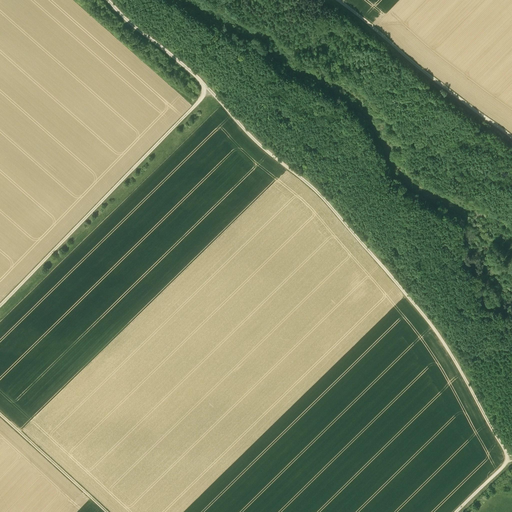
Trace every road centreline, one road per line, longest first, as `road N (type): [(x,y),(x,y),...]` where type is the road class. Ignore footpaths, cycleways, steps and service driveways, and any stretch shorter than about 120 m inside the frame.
road 1 (track): [(107,0),(314,190),(415,305),(506,460)]
road 2 (track): [(0,306),(206,88)]
road 3 (track): [(511,137),(337,0)]
road 4 (track): [(0,414),(104,511)]
